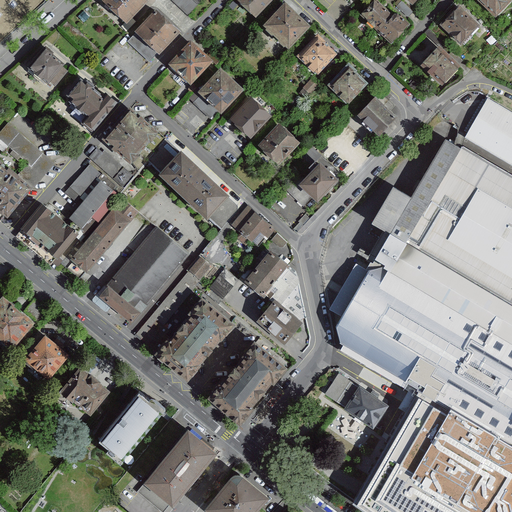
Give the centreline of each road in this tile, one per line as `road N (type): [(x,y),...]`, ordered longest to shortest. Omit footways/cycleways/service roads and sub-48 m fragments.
road 1 (tertiary): [(241,442),(1,245)]
road 2 (residential): [(248,448),(327,344),(309,242)]
road 3 (residential): [(309,242),(293,238),(138,93)]
road 4 (residential): [(309,242),(412,127),(409,101),(378,73)]
road 5 (residential): [(138,93),(1,245)]
road 6 (residential): [(224,0),(138,93)]
